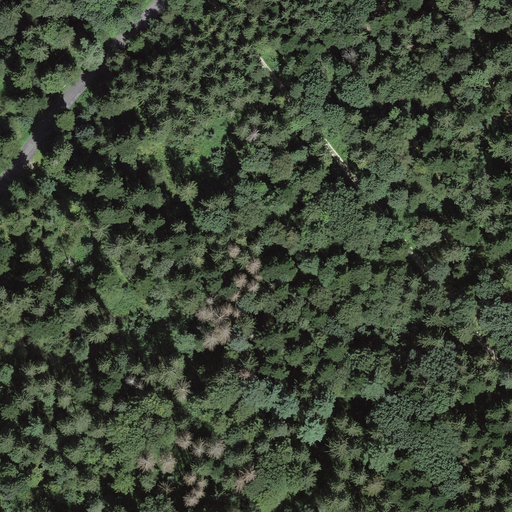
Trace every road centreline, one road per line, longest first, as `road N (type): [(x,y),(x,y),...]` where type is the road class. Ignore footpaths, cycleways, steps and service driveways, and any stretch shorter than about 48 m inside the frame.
road 1 (track): [(511,379),(211,0)]
road 2 (track): [(26,151),(298,511)]
road 3 (tertiary): [(0,184),(80,83),(164,0)]
